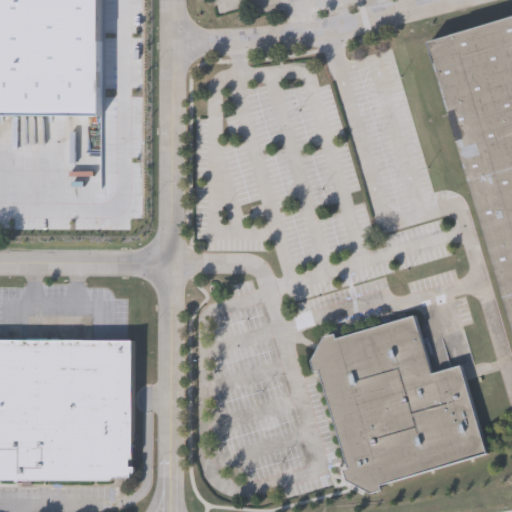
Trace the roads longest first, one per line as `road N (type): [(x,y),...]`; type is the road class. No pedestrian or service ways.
road 1 (tertiary): [(169,0),(165,495)]
road 2 (residential): [(168,44),(293,42),(475,0)]
road 3 (residential): [(0,264),(169,265)]
